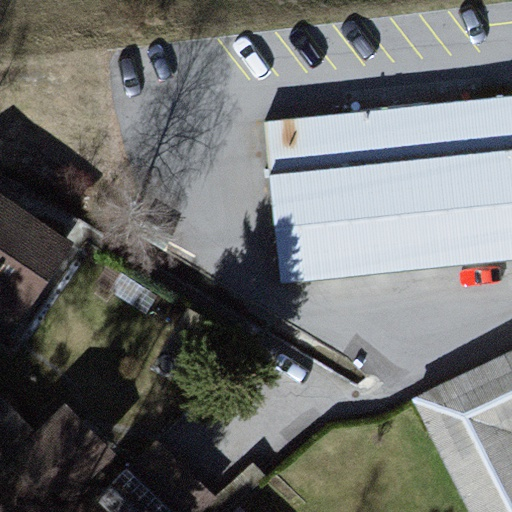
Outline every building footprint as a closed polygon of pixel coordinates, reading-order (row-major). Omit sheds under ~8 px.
[(511,98),(275,122),(290,282),(511,260),(511,98)] [(83,243),(0,189),(0,338),(14,348),(83,243)] [(511,511),(511,355),(418,405),(475,511),(511,511)] [(74,403),(24,442),(68,498),(118,459),(74,403)] [(111,489),(133,511),(205,511),(222,496),(163,437),(111,489)]
